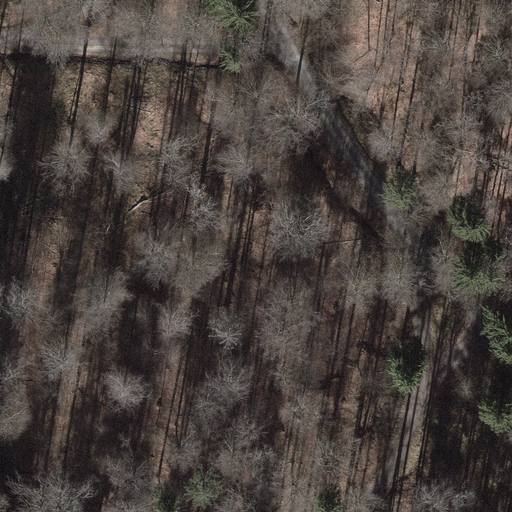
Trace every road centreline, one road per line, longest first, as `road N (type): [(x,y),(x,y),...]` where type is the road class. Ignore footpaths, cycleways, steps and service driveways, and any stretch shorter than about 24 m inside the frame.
road 1 (track): [(273,0),(476,338),(511,381)]
road 2 (track): [(361,511),(397,461),(426,371),(476,338),(511,245)]
road 3 (track): [(6,36),(305,53)]
